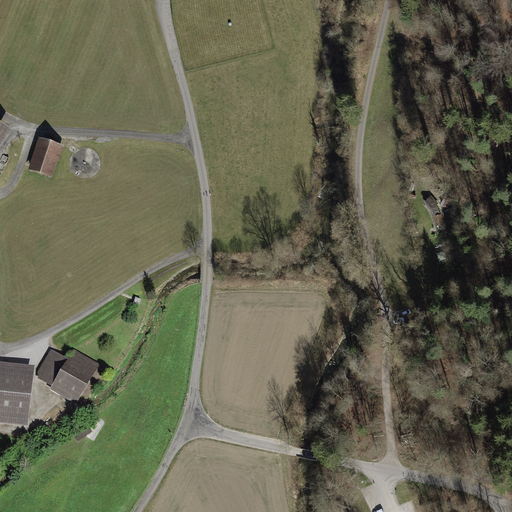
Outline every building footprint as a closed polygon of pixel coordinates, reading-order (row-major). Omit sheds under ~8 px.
[(0,142),(9,127),(0,121),(0,142)] [(63,145),(38,138),(29,168),(54,176),(63,145)] [(439,204),(432,197),(424,204),(431,211),(434,218),(437,228),(443,226),(440,215),(436,206),(439,204)] [(453,249),(445,251),(447,261),(455,260),(453,249)] [(445,251),(437,253),(440,263),(447,261),(445,251)] [(99,366),(73,350),(68,359),(51,349),(39,370),(39,379),(52,386),(50,389),(76,404),(99,366)] [(34,369),(0,365),(0,423),(28,427),(34,369)]
